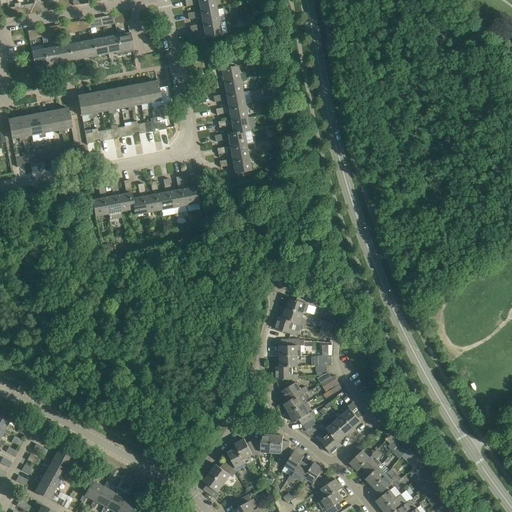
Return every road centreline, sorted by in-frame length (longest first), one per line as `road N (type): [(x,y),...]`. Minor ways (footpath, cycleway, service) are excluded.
road 1 (secondary): [(511,508),(445,410),(376,269),(336,149),(307,0)]
road 2 (residential): [(0,187),(178,151),(189,126),(165,0)]
road 3 (tertiary): [(186,487),(0,388)]
road 4 (residential): [(0,46),(12,24),(143,0)]
road 5 (residential): [(257,380),(280,288),(293,277),(316,281)]
road 6 (residential): [(459,511),(421,457),(377,419)]
